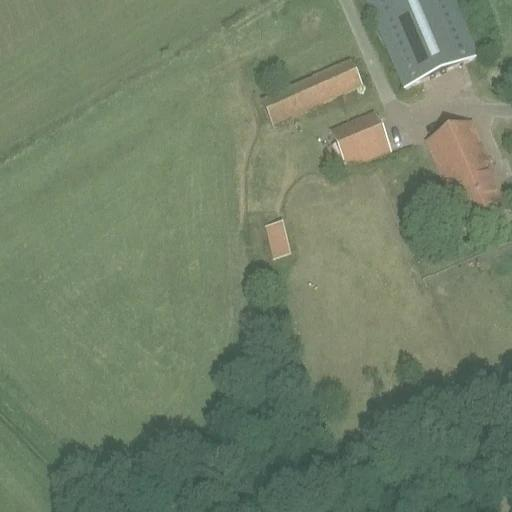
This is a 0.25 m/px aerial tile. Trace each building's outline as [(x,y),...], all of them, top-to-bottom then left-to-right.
[(364,0),(404,91),(477,60),(450,0),(364,0)] [(350,63),(259,104),(271,132),(363,90),(350,63)] [(372,117),(331,135),(347,172),(388,154),(372,117)] [(506,212),(471,128),(428,146),(464,230),(506,212)] [(271,264),(291,260),(282,226),(265,230),(271,264)]
